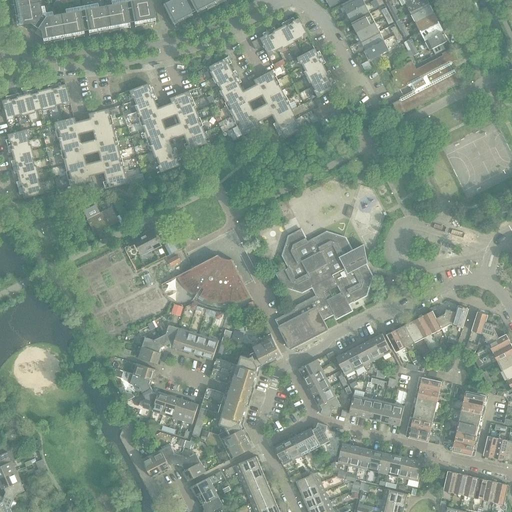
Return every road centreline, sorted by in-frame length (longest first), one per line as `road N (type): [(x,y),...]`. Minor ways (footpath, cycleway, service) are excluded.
road 1 (residential): [(290,360),(420,295),(486,277)]
road 2 (residential): [(511,474),(316,417)]
road 3 (residential): [(168,56),(281,1)]
